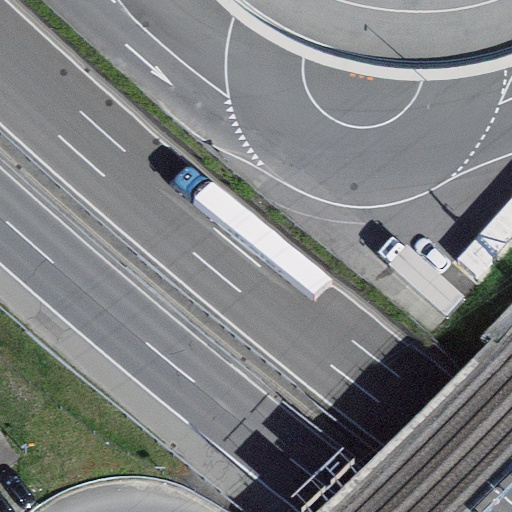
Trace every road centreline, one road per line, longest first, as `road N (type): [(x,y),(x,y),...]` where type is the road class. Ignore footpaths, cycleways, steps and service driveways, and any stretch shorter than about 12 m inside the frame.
road 1 (motorway): [(511,481),(247,274),(0,57)]
road 2 (motorway): [(0,215),(356,511)]
